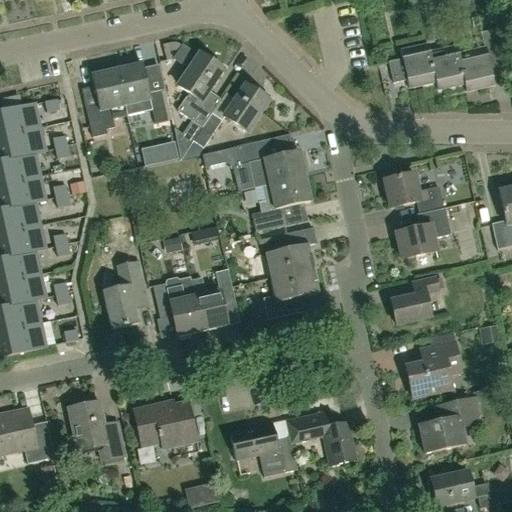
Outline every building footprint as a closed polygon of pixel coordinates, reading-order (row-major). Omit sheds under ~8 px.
[(492,78),(506,75),(495,31),(481,34),(484,49),(458,56),(456,47),(429,53),(427,46),(399,53),(401,61),(387,64),(392,85),(406,82),(408,90),(435,83),(437,91),(465,85),(467,93),(494,86),(492,78)] [(178,61),(191,69),(177,88),(189,96),(200,104),(208,93),(222,72),(187,48),(178,61)] [(160,91),(148,94),(142,65),(115,71),(124,108),(127,118),(152,113),(154,124),(166,121),(160,91)] [(127,118),(124,108),(115,71),(91,77),(97,107),(85,109),(92,139),(104,136),(103,131),(114,129),(112,122),(127,118)] [(247,135),(268,103),(244,87),(223,119),(247,135)] [(220,101),(208,93),(200,104),(189,96),(177,113),(201,129),(211,115),(220,101)] [(46,114),(59,112),(57,101),(44,104),(46,114)] [(0,136),(38,128),(33,105),(0,112),(0,136)] [(211,115),(201,129),(192,143),(203,150),(222,122),(211,115)] [(38,128),(0,136),(0,156),(1,161),(33,154),(44,151),(38,128)] [(57,161),(69,158),(65,137),(52,140),(57,161)] [(263,161),(269,185),(255,189),(305,178),(300,153),(270,161),(265,142),(236,149),(240,167),(263,161)] [(178,161),(174,143),(141,150),(145,168),(178,161)] [(33,154),(1,161),(0,160),(0,185),(38,177),(33,154)] [(420,213),(442,208),(438,188),(415,193),(411,176),(382,182),(388,209),(417,202),(420,213)] [(38,177),(0,185),(0,202),(2,210),(33,202),(44,200),(38,177)] [(255,189),(260,215),(252,217),(256,235),(285,228),(281,210),(311,203),(305,178),(255,189)] [(57,210),(70,207),(65,187),(52,189),(57,210)] [(511,187),(497,191),(503,221),(490,224),(495,250),(511,246),(511,187)] [(33,202),(2,210),(0,210),(0,234),(39,225),(33,202)] [(432,239),(449,235),(444,210),(419,215),(422,228),(394,235),(399,260),(435,252),(432,239)] [(39,225),(0,234),(0,248),(2,259),(33,251),(44,249),(39,225)] [(309,245),(317,244),(313,228),(274,237),(278,253),(266,255),(271,280),(315,271),(309,245)] [(57,259),(70,256),(65,235),(52,238),(57,259)] [(237,262),(254,255),(249,243),(232,251),(237,262)] [(33,251),(2,259),(0,259),(0,284),(39,275),(33,251)] [(134,310),(147,307),(137,263),(115,268),(120,289),(102,293),(110,331),(137,325),(134,310)] [(190,281),(202,332),(228,326),(223,306),(235,303),(228,270),(216,273),(220,291),(206,294),(202,279),(190,281)] [(315,271),(271,280),(275,297),(263,300),(268,321),(304,313),(300,298),(320,294),(315,271)] [(39,275),(0,284),(0,298),(2,308),(33,302),(45,299),(39,275)] [(202,332),(190,281),(190,282),(189,279),(178,281),(176,280),(166,282),(165,285),(152,288),(160,320),(173,317),(178,338),(202,332)] [(440,279),(435,280),(435,279),(411,284),(414,297),(390,303),(395,327),(430,319),(425,295),(438,292),(438,291),(443,290),(440,279)] [(57,308),(70,305),(66,284),(53,287),(57,308)] [(33,302),(2,308),(0,308),(0,334),(39,325),(33,302)] [(39,325),(0,334),(0,348),(2,359),(45,349),(39,325)] [(66,344),(78,342),(76,331),(63,334),(66,344)] [(448,377),(461,374),(454,342),(433,347),(436,362),(405,368),(412,400),(451,392),(448,377)] [(460,430),(482,425),(476,399),(453,404),(457,420),(418,429),(425,456),(464,447),(460,430)] [(101,463),(123,458),(117,430),(102,433),(95,404),(68,410),(78,453),(81,452),(81,450),(97,447),(101,463)] [(174,459),(198,453),(187,407),(166,412),(164,404),(132,411),(141,448),(159,443),(161,451),(172,448),(174,459)] [(25,465),(52,459),(45,423),(30,426),(27,410),(0,415),(0,456),(23,451),(25,465)] [(291,446),(317,440),(324,438),(331,469),(358,463),(349,423),(334,427),(330,413),(286,423),(290,438),(290,440),(291,446)] [(258,458),(261,472),(263,480),(297,473),(291,446),(290,440),(278,442),(274,425),(229,435),(235,463),(258,458)] [(489,496),(486,485),(471,488),(468,473),(431,481),(438,508),(477,499),(480,510),(507,504),(505,493),(489,496)] [(44,486),(43,481),(39,482),(41,494),(53,492),(51,484),(44,486)] [(191,496),(194,509),(219,503),(216,490),(191,496)]
